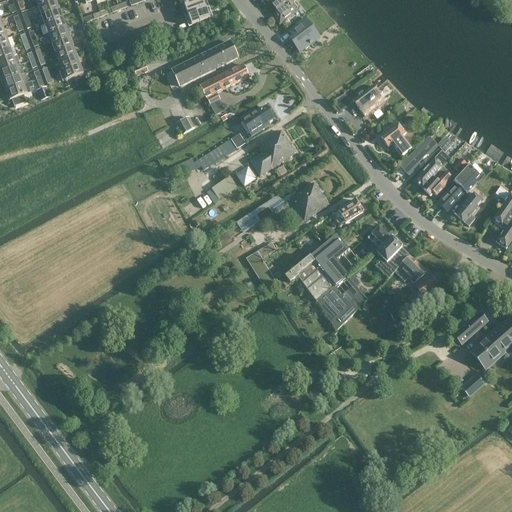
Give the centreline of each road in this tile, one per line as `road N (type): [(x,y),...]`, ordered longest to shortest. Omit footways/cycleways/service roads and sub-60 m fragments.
road 1 (residential): [(511,275),(396,198),(240,0)]
road 2 (primary): [(110,511),(0,364)]
